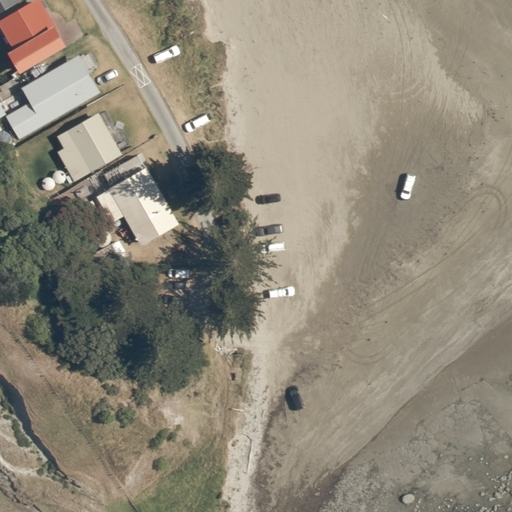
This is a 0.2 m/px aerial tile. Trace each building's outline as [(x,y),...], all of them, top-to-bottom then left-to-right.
[(0,0),(0,15),(21,4),(18,0),(0,0)] [(34,0),(27,0),(0,15),(0,28),(12,50),(7,53),(19,74),(65,47),(38,0),(34,0)] [(96,94),(75,57),(20,87),(28,102),(5,115),(17,138),(96,94)] [(61,166),(69,182),(72,180),(120,155),(97,113),(56,135),(62,147),(56,150),(64,164),(61,166)] [(94,194),(110,222),(127,253),(154,238),(177,225),(144,166),(94,194)]
